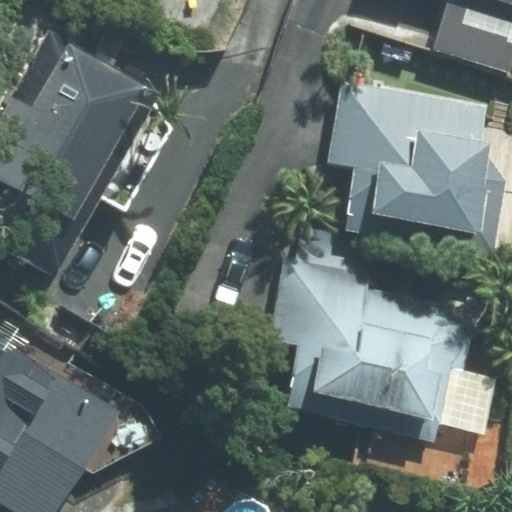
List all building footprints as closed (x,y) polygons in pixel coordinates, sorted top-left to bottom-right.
[(511,56),(511,0),(440,0),(426,44),(507,71),(511,56)] [(0,236),(0,255),(45,281),(152,96),(62,45),(25,110),(3,98),(0,103),(0,143),(4,146),(0,153),(0,191),(20,203),(0,236)] [(481,107),(337,81),(322,161),(345,165),(334,227),(487,255),(502,173),(475,142),(481,107)] [(287,343),(273,402),(427,439),(445,366),(457,369),(465,332),(442,303),(345,279),(347,270),(287,256),(267,338),(287,343)] [(40,511),(108,407),(0,338),(0,506),(9,511),(40,511)]
